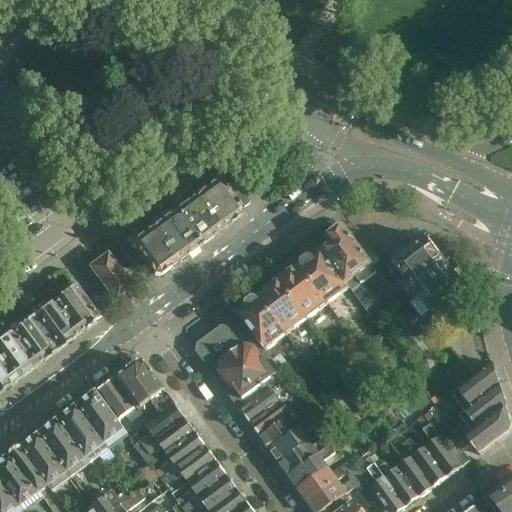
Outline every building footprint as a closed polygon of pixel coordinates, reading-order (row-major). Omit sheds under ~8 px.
[(240,212),(249,206),(246,199),(246,193),(242,186),(235,185),(226,192),(218,182),(218,183),(213,177),(200,187),(204,193),(196,198),(221,232),(229,226),(229,227),(241,218),(241,212),(240,212)] [(213,238),(219,233),(221,232),(196,198),(189,203),(185,198),(170,209),(199,249),(213,238)] [(177,265),(179,263),(199,249),(170,209),(156,219),(160,225),(152,231),(177,265)] [(159,279),(176,266),(177,265),(152,231),(145,236),(141,231),(127,241),(130,246),(130,247),(152,277),(159,279)] [(322,254),(346,286),(356,279),(361,286),(376,275),(344,232),(340,231),(330,239),(329,243),(331,247),(322,254)] [(399,288),(405,295),(448,262),(442,254),(440,255),(427,240),(410,254),(406,250),(401,249),(392,256),(391,262),(394,265),(392,267),(405,283),(399,288)] [(350,291),(346,286),(322,254),(313,261),(309,260),(303,265),(303,269),(301,270),(328,307),(350,291)] [(105,258),(90,269),(115,302),(130,291),(129,290),(131,288),(123,278),(121,279),(105,258)] [(448,262),(405,295),(413,305),(410,308),(423,323),(431,316),(433,315),(436,318),(442,319),(450,312),(451,306),(448,303),(466,288),(453,273),(455,271),(448,262)] [(308,322),(328,307),(301,270),(294,275),(293,274),(280,284),(308,322)] [(287,337),(308,322),(280,284),(265,294),(266,296),(260,300),(287,337)] [(52,303),(63,319),(77,338),(98,323),(73,289),(72,290),(68,285),(63,289),(56,294),(59,298),(52,303)] [(369,301),(359,288),(352,293),(362,307),(369,301)] [(238,316),(254,338),(265,353),(287,337),(260,300),(257,302),(253,301),(248,305),(247,309),(238,316)] [(57,354),(63,349),(77,338),(63,319),(52,303),(47,307),(44,303),(28,315),(57,354)] [(57,354),(28,315),(15,325),(18,329),(11,334),(37,367),(43,363),(43,364),(57,354)] [(225,393),(241,413),(281,383),(285,380),(283,377),(272,362),(265,353),(254,338),(246,344),(229,322),(197,346),(196,354),(225,393)] [(11,334),(8,330),(0,335),(0,362),(15,383),(22,378),(22,379),(37,368),(37,367),(11,334)] [(280,356),(272,362),(283,377),(291,371),(280,356)] [(15,383),(0,362),(0,395),(9,389),(9,388),(15,383)] [(175,406),(145,366),(137,365),(115,380),(149,426),(175,406)] [(459,394),(448,402),(460,418),(500,388),(493,366),(458,392),(459,394)] [(115,380),(97,394),(118,423),(126,418),(138,434),(146,428),(149,426),(115,380)] [(241,413),(248,424),(250,426),(290,397),(281,383),(241,413)] [(507,409),(500,388),(460,418),(472,435),(507,409)] [(97,394),(77,408),(106,447),(125,434),(118,424),(118,423),(97,394)] [(364,396),(353,404),(363,418),(374,410),(364,396)] [(250,426),(259,439),(260,439),(289,418),(284,412),(296,404),(290,397),(250,426)] [(175,406),(149,426),(146,428),(151,434),(142,441),(137,435),(130,441),(132,443),(131,444),(139,454),(185,420),(175,406)] [(77,408),(61,420),(58,423),(63,429),(87,462),(106,447),(77,408)] [(462,470),(511,434),(511,430),(511,426),(507,409),(472,435),(467,440),(449,453),(462,470)] [(429,414),(424,418),(424,419),(437,437),(443,432),(429,414)] [(259,439),(269,452),(309,422),(304,416),(293,423),(289,418),(260,439),(259,439)] [(447,481),(462,470),(449,453),(437,437),(424,419),(424,418),(424,417),(417,422),(424,432),(423,433),(432,445),(425,450),(447,481)] [(196,434),(190,427),(185,420),(139,454),(146,463),(147,462),(149,465),(150,467),(159,461),(154,454),(162,449),(166,455),(196,434)] [(269,452),(279,465),(308,444),(304,438),(315,430),(309,422),(269,452)] [(58,423),(39,437),(68,476),(87,462),(63,429),(58,423)] [(434,490),(447,481),(425,450),(420,453),(405,433),(398,439),(399,440),(398,441),(434,490)] [(206,448),(196,434),(166,455),(172,462),(157,473),(152,467),(159,461),(150,467),(160,479),(161,481),(206,448)] [(49,490),(63,479),(68,476),(39,437),(20,451),(49,490)] [(420,501),(423,499),(434,490),(398,441),(391,446),(404,465),(398,470),(420,501)] [(279,465),(288,478),(328,448),(323,442),(312,449),(308,444),(279,465)] [(217,463),(206,448),(161,481),(166,489),(167,488),(172,484),(182,476),(188,484),(217,463)] [(288,478),(297,491),(327,470),(322,464),(333,456),(328,448),(288,478)] [(0,481),(21,510),(41,496),(49,490),(20,451),(12,457),(0,466),(0,481)] [(351,462),(350,462),(355,469),(356,470),(367,462),(361,454),(351,462)] [(407,510),(420,501),(398,470),(391,475),(377,455),(370,460),(407,510)] [(367,462),(356,470),(361,477),(368,472),(378,486),(371,491),(387,511),(404,511),(407,510),(370,460),(367,462)] [(228,477),(217,463),(188,484),(193,491),(177,503),(179,505),(182,510),(228,477)] [(297,491),(307,504),(336,483),(346,475),(353,470),(348,463),(342,467),(331,476),(327,470),(297,491)] [(143,472),(152,485),(160,479),(150,467),(149,465),(144,469),(145,470),(143,472)] [(307,504),(312,511),(323,511),(333,505),(353,490),(364,482),(361,477),(356,470),(355,469),(353,471),(353,470),(346,475),(350,481),(341,489),(336,483),(307,504)] [(210,511),(238,491),(228,477),(182,510),(183,511),(198,511),(205,507),(208,511),(210,511)] [(154,485),(154,486),(163,497),(170,492),(167,488),(166,489),(161,481),(160,479),(152,485),(152,486),(154,485)] [(0,511),(19,511),(21,510),(0,481),(0,511)] [(359,499),(371,491),(364,482),(353,490),(359,499)] [(492,511),(511,511),(511,482),(488,499),(493,506),(490,509),(492,511)] [(237,511),(248,504),(238,491),(210,511),(237,511)] [(110,494),(86,511),(114,511),(132,499),(127,492),(118,498),(113,492),(110,494)] [(114,511),(130,511),(145,501),(140,494),(132,499),(114,511)] [(493,506),(488,499),(476,509),(478,511),(492,511),(490,509),(493,506)] [(169,511),(175,508),(170,501),(154,511),(169,511)]
